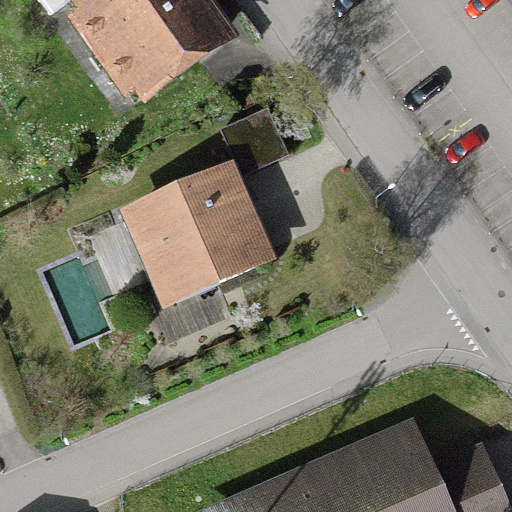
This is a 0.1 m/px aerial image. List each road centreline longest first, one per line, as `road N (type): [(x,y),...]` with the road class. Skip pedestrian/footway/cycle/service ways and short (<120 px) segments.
road 1 (residential): [(0,508),(488,291)]
road 2 (residential): [(488,291),(281,0)]
